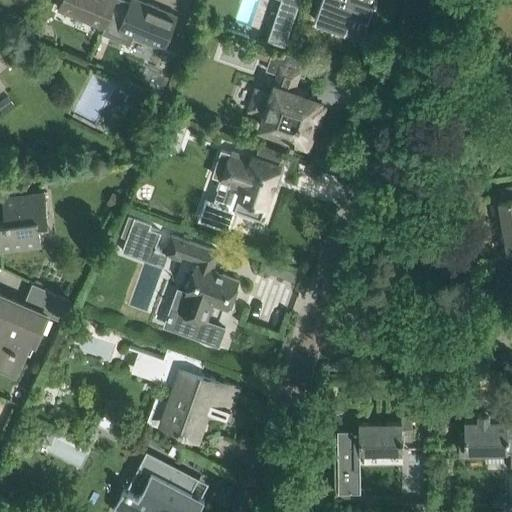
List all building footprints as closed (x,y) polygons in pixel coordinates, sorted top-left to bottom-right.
[(105,27),(115,0),(61,0),(58,8),(105,27)] [(129,0),(115,0),(105,27),(103,32),(131,44),(134,35),(164,47),(177,16),(139,0),(131,0),(131,1),(129,0)] [(299,0),(280,0),(276,14),(293,20),(299,0)] [(321,0),(315,19),(345,30),(351,13),(368,19),(374,1),(376,1),(376,0),(321,0)] [(289,34),(272,29),(268,38),(268,39),(285,44),(289,34)] [(319,117),(323,103),(319,101),(320,99),(292,90),(298,72),(304,75),(309,61),(286,53),(284,57),(273,52),(267,68),(279,73),(272,94),(257,89),(250,107),(265,113),(261,125),(279,131),(277,135),(308,146),(316,123),(312,122),(314,115),(319,117)] [(126,76),(121,86),(130,90),(125,99),(134,104),(143,85),(126,76)] [(190,123),(165,115),(157,136),(164,138),(163,142),(181,149),(190,123)] [(253,157),(233,150),(222,146),(214,173),(223,177),(223,178),(243,185),(240,192),(240,193),(236,208),(262,217),(266,202),(275,177),(279,178),(283,164),(253,154),(253,157)] [(27,176),(0,179),(0,198),(4,198),(7,218),(0,218),(0,242),(1,248),(41,243),(38,220),(48,219),(45,190),(28,192),(27,176)] [(505,198),(500,199),(508,252),(511,251),(511,186),(504,188),(505,198)] [(134,220),(125,244),(153,254),(162,230),(134,220)] [(172,234),(166,253),(181,258),(182,254),(199,260),(198,264),(197,264),(188,291),(181,311),(181,312),(173,309),(167,325),(184,331),(184,333),(221,346),(227,328),(207,321),(207,320),(215,300),(230,305),(239,279),(213,270),(220,250),(200,243),(172,234)] [(0,366),(16,374),(31,340),(36,342),(49,312),(63,318),(72,299),(33,282),(24,302),(1,292),(0,293),(0,366)] [(157,394),(148,419),(178,429),(178,426),(185,429),(184,430),(197,435),(206,409),(227,416),(238,385),(223,380),(182,366),(183,364),(166,358),(163,367),(161,366),(157,378),(176,384),(170,398),(157,394)] [(254,399),(257,384),(242,380),(238,395),(254,399)] [(114,413),(103,407),(96,421),(107,427),(114,413)] [(465,432),(459,433),(459,455),(487,454),(487,448),(505,448),(505,460),(511,459),(511,413),(489,413),(489,412),(479,413),(466,414),(466,420),(465,420),(465,432)] [(402,421),(360,422),(360,427),(339,427),(339,453),(335,453),(335,494),(351,494),(351,489),(355,489),(361,489),(361,466),(361,450),(363,450),(363,452),(375,452),(375,450),(413,450),(413,415),(402,415),(402,421)] [(242,448),(244,431),(220,427),(217,444),(242,448)] [(129,487),(128,489),(125,487),(113,509),(114,509),(115,508),(121,511),(197,511),(205,497),(192,490),(199,476),(147,448),(139,464),(151,471),(139,494),(133,491),(134,489),(129,487)] [(424,511),(425,500),(391,501),(391,511),(424,511)]
